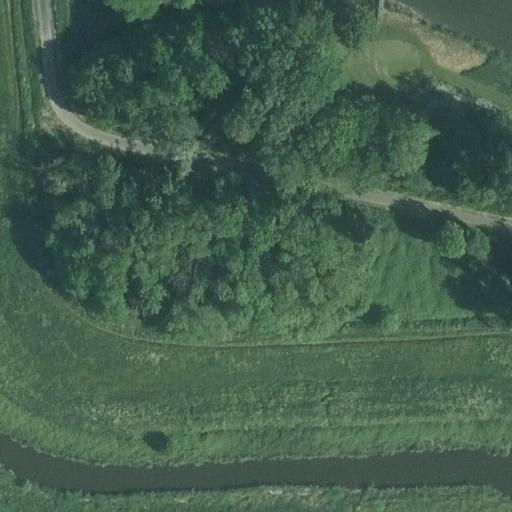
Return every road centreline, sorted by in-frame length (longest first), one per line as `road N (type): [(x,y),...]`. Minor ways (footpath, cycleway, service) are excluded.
road 1 (track): [(511,335),(167,343),(106,328),(57,296),(35,265),(4,0)]
road 2 (unknown): [(511,415),(101,426),(32,406),(0,384)]
